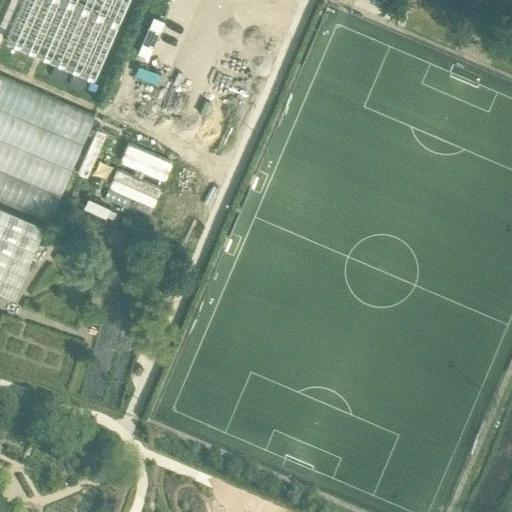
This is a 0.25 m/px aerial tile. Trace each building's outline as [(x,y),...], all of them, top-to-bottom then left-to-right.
[(94,77),(127,0),(22,0),(5,39),(94,77)] [(0,201),(47,222),(94,115),(0,74),(0,201)] [(165,177),(173,159),(129,139),(121,158),(165,177)] [(109,184),(154,203),(162,185),(117,166),(109,184)] [(0,290),(13,296),(44,224),(0,205),(0,290)] [(106,239),(117,245),(123,234),(112,227),(106,239)]
